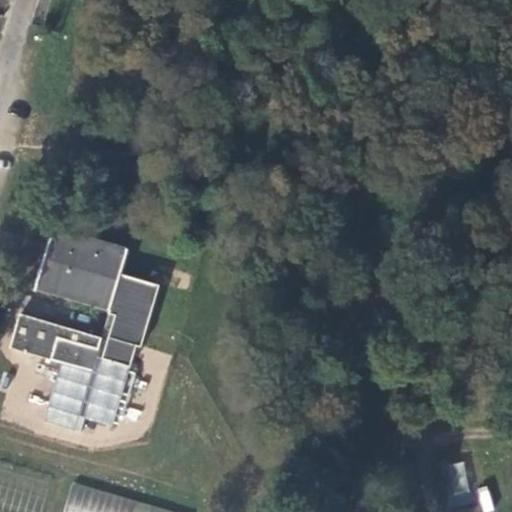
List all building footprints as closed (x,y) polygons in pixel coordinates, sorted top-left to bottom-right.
[(76,430),(80,416),(107,424),(132,343),(137,345),(155,284),(117,272),(124,249),(51,227),(31,289),(105,312),(97,340),(16,315),(5,349),(55,365),(39,418),(76,430)] [(39,318),(45,302),(28,296),(22,313),(39,318)] [(511,481),(511,455),(503,425),(490,429),(504,483),(511,481)] [(464,461),(445,464),(450,495),(469,492),(464,461)] [(188,511),(69,484),(62,511),(188,511)]
